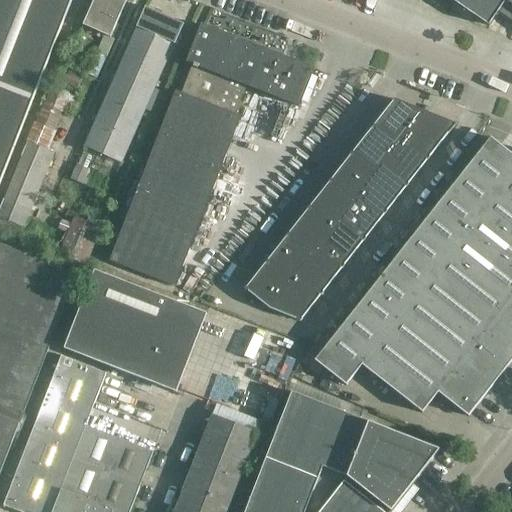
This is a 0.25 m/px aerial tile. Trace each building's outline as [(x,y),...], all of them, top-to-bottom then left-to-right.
[(0,0),(0,84),(33,98),(71,0),(0,0)] [(93,0),(81,26),(109,39),(125,0),(93,0)] [(449,0),(488,26),(504,1),(505,0),(449,0)] [(133,31),(134,31),(171,47),(172,47),(181,27),(146,11),(143,10),(133,31)] [(186,64),(192,66),(246,87),(299,107),(313,69),(298,64),(282,57),(203,28),(200,26),(186,64)] [(119,165),(171,47),(134,31),(93,124),(82,149),(119,165)] [(192,66),(181,95),(235,116),(246,87),(192,66)] [(0,182),(33,98),(0,84),(0,182)] [(31,134),(50,142),(62,116),(71,95),(53,87),(31,134)] [(240,118),(235,116),(181,95),(175,93),(110,263),(175,288),(240,118)] [(393,102),(246,290),(270,310),(300,323),(455,127),(456,128),(456,126),(393,101),(392,102),(393,102)] [(511,157),(489,140),(315,362),(345,386),(361,366),(422,414),(438,393),(469,418),(511,362),(511,157)] [(0,209),(0,219),(21,228),(24,229),(28,220),(55,154),(54,154),(56,149),(46,145),(44,150),(28,143),(0,209)] [(92,158),(83,154),(78,166),(87,169),(92,158)] [(97,227),(74,218),(59,256),(82,265),(85,256),(90,258),(99,236),(101,237),(103,230),(97,227)] [(0,235),(15,242),(21,228),(0,219),(0,235)] [(0,474),(77,276),(0,245),(0,474)] [(190,309),(94,272),(64,350),(176,394),(207,315),(190,309)] [(62,358),(4,508),(15,511),(51,511),(85,427),(86,427),(106,375),(62,358)] [(290,395),(265,458),(318,479),(323,465),(350,476),(371,426),(290,395)] [(210,416),(192,461),(238,479),(255,434),(212,417),(210,416)] [(371,426),(350,476),(352,476),(393,509),(439,452),(371,426)] [(85,427),(51,511),(130,511),(153,454),(86,427),(85,427)] [(304,511),(318,479),(265,458),(243,511),(304,511)] [(190,468),(175,506),(190,511),(225,511),(238,479),(192,461),(190,468)] [(386,511),(348,482),(324,511),(386,511)]
